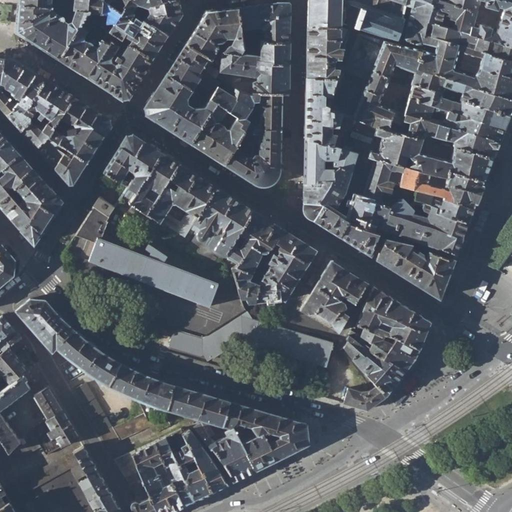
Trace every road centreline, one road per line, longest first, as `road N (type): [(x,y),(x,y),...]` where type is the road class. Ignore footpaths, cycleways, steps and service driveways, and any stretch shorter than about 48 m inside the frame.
road 1 (tertiary): [(33,267),(125,350),(379,433)]
road 2 (residential): [(212,511),(250,507),(379,433)]
road 3 (residential): [(503,350),(379,433)]
road 4 (tertiary): [(379,433),(495,511)]
